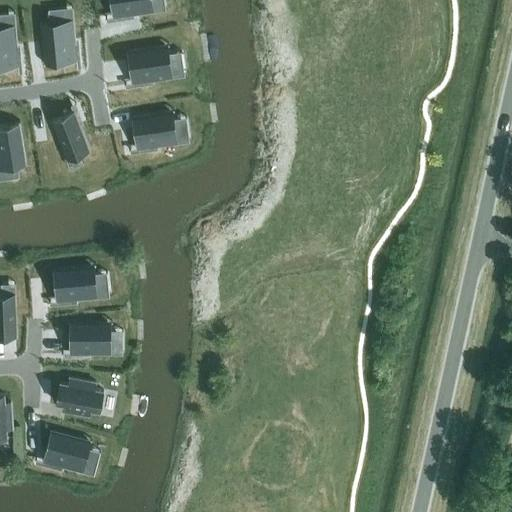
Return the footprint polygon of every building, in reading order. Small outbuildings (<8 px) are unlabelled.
[(149,0),(110,0),(113,15),(151,10),(149,0)] [(72,21),(42,25),(45,63),(76,59),(72,21)] [(14,27),(0,28),(0,66),(17,65),(14,27)] [(165,45),(128,51),(132,81),(170,75),(165,45)] [(74,110),(52,118),(66,156),(89,148),(74,110)] [(169,110),(132,117),(137,147),(175,141),(169,110)] [(19,122),(0,125),(0,164),(25,160),(19,122)] [(91,265),(54,268),(57,299),(95,296),(91,265)] [(14,294),(0,294),(0,335),(16,335),(14,294)] [(69,321),(69,352),(107,352),(108,321),(69,321)] [(68,383),(60,381),(56,402),(64,403),(62,410),(90,415),(91,408),(99,410),(103,390),(95,388),(96,381),(69,376),(68,383)] [(4,401),(4,393),(0,392),(0,437),(7,437),(6,428),(13,428),(11,400),(4,401)] [(51,429),(42,459),(79,469),(87,439),(51,429)]
